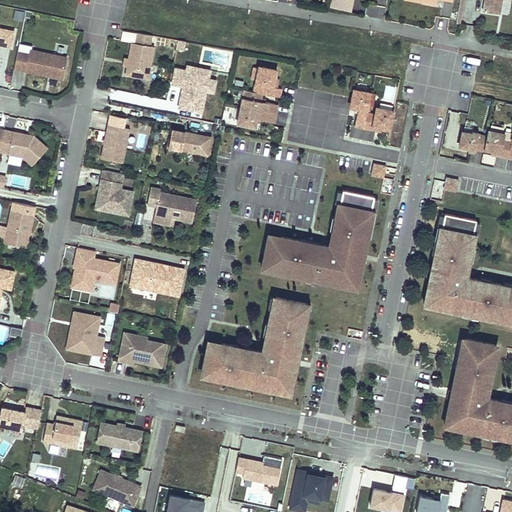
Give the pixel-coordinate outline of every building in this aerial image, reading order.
[(351,12),(352,0),(329,0),(329,9),(351,12)] [(485,0),(483,11),(499,14),(501,0),(485,0)] [(383,19),(386,8),(370,5),(368,15),(383,19)] [(14,20),(22,22),(25,12),(16,10),(14,20)] [(12,47),(15,32),(0,28),(0,45),(1,45),(12,47)] [(152,35),(137,33),(135,43),(131,42),(128,59),(127,66),(126,75),(148,78),(153,46),(150,46),(152,35)] [(183,50),(185,41),(178,40),(176,49),(183,50)] [(63,80),(67,60),(33,53),(34,48),(21,45),(16,70),(63,80)] [(276,70),(259,66),(253,92),(244,90),(237,124),(255,127),(256,119),(274,123),(277,105),(260,101),(261,93),(279,97),(281,89),(276,88),(273,87),(275,79),(276,70)] [(186,86),(185,88),(182,90),(179,107),(202,112),(206,90),(209,78),(211,70),(196,67),(195,71),(186,70),(175,67),(172,83),(186,86)] [(216,80),(209,78),(206,90),(214,92),(216,80)] [(389,130),(393,111),(376,107),(374,115),(367,113),(371,92),(353,89),(350,107),(358,108),(354,126),(372,130),(372,126),(381,128),(389,130)] [(123,165),(130,130),(124,129),(126,119),(110,116),(100,160),(123,165)] [(487,130),(486,136),(483,149),(492,151),(500,153),(500,156),(507,158),(511,142),(503,141),(505,133),(487,130)] [(23,157),(32,165),(47,148),(33,136),(13,131),(8,153),(23,157)] [(212,139),(173,131),(169,148),(208,156),(212,139)] [(472,133),(462,131),(458,146),(469,148),(468,150),(475,151),(476,149),(483,151),(483,149),(486,136),(479,135),(479,133),(472,132),(472,133)] [(385,166),(377,164),(375,175),(383,177),(385,166)] [(101,209),(128,215),(133,191),(120,189),(123,174),(103,170),(97,199),(103,200),(101,209)] [(454,179),(447,177),(444,188),(452,190),(454,179)] [(387,178),(384,192),(392,193),(394,180),(387,178)] [(160,189),(151,186),(147,203),(157,205),(155,213),(192,221),(197,200),(160,191),(160,189)] [(377,197),(337,188),(327,239),(268,228),(261,268),(358,290),(377,197)] [(26,247),(34,206),(12,202),(7,228),(0,226),(0,241),(4,243),(26,247)] [(473,234),(476,220),(445,213),(441,227),(440,227),(437,242),(438,242),(437,250),(435,250),(432,263),(433,263),(430,277),(429,277),(426,291),(429,292),(427,303),(439,305),(439,308),(459,312),(460,308),(480,312),(479,316),(507,322),(508,319),(511,319),(511,288),(504,287),(504,285),(490,282),(490,285),(481,283),(481,280),(465,277),(466,270),(467,270),(470,257),(468,257),(470,249),(472,249),(475,234),(473,234)] [(77,262),(72,285),(83,287),(83,283),(93,285),(94,280),(115,284),(119,263),(93,258),(95,251),(77,247),(75,261),(77,262)] [(136,259),(130,285),(178,295),(183,271),(171,269),(171,266),(136,259)] [(10,289),(14,271),(0,268),(0,296),(1,293),(0,292),(0,288),(0,287),(2,287),(10,289)] [(115,287),(103,285),(102,295),(113,297),(115,287)] [(429,292),(426,291),(423,305),(439,308),(439,305),(427,303),(429,292)] [(143,298),(133,296),(131,306),(141,308),(143,298)] [(274,387),(288,390),(290,379),(292,379),(295,366),(294,366),(297,352),(298,352),(301,339),(299,339),(301,331),(302,331),(305,316),(304,316),(306,304),(275,297),(273,309),(271,309),(268,324),(269,324),(268,333),(266,332),(263,345),(265,345),(263,352),(247,349),(246,352),(235,350),(235,347),(221,344),(221,346),(207,343),(201,373),(216,376),(215,379),(235,383),(236,381),(254,384),(254,387),(274,391),(274,387)] [(117,312),(119,304),(111,303),(110,311),(117,312)] [(460,308),(459,312),(479,316),(480,312),(460,308)] [(68,340),(66,348),(101,355),(104,337),(96,335),(100,316),(74,311),(72,321),(79,322),(77,334),(68,340)] [(116,315),(108,314),(106,326),(114,327),(116,315)] [(79,322),(72,321),(68,340),(77,334),(79,322)] [(11,327),(9,336),(21,339),(23,329),(11,327)] [(124,333),(123,335),(132,337),(135,341),(145,343),(145,340),(146,337),(124,333)] [(135,341),(132,337),(123,335),(118,361),(127,362),(127,359),(135,361),(161,366),(165,343),(145,340),(145,343),(135,341)] [(494,352),(495,345),(465,339),(459,365),(457,364),(453,385),(454,385),(451,399),(450,399),(447,412),(450,413),(447,424),(472,429),(472,432),(492,436),(492,435),(506,438),(506,439),(511,439),(511,403),(510,406),(501,404),(501,401),(485,398),(486,391),(488,392),(491,372),(489,371),(491,362),(493,363),(495,353),(494,352)] [(33,427),(36,409),(26,407),(25,412),(1,407),(0,413),(0,425),(22,430),(23,425),(33,427)] [(38,428),(41,410),(36,409),(33,427),(38,428)] [(450,413),(447,412),(444,426),(472,432),(472,429),(447,424),(450,413)] [(46,423),(43,441),(77,448),(82,421),(56,415),(54,424),(46,423)] [(141,431),(101,423),(97,442),(137,450),(141,431)] [(282,459),(264,455),(262,464),(248,461),(248,459),(238,457),(235,471),(243,473),(242,477),(276,484),(282,459)] [(332,476),(297,469),(289,508),(304,511),(306,501),(318,503),(319,498),(327,500),(332,476)] [(101,470),(93,489),(96,490),(131,505),(133,506),(141,486),(101,470)] [(403,495),(373,488),(369,506),(400,511),(403,495)] [(433,498),(420,496),(416,511),(445,511),(449,494),(441,493),(440,497),(434,495),(433,498)] [(200,511),(203,502),(170,496),(166,511),(185,511),(186,510),(193,511),(200,511)] [(511,511),(511,501),(503,500),(500,511),(511,511)]
